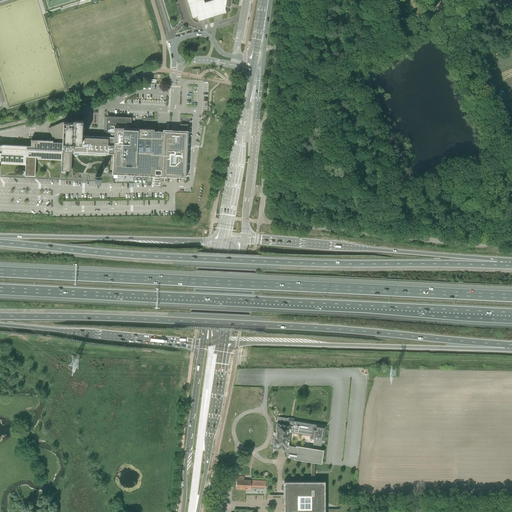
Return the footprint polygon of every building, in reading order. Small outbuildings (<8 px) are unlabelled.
[(185,0),(190,15),(191,16),(191,17),(191,18),(192,19),(192,20),(193,21),(194,21),(195,21),(195,22),(196,22),(197,22),(198,22),(201,21),(202,20),(206,19),(208,19),(210,18),(215,16),(216,16),(217,16),(220,15),(221,15),(222,14),(226,13),(227,13),(227,12),(228,12),(228,11),(229,11),(229,10),(229,9),(230,7),(230,5),(231,0),(185,0)] [(0,161),(1,161),(1,163),(1,162),(6,162),(6,164),(6,162),(11,162),(10,164),(11,164),(11,162),(15,162),(15,164),(16,164),(16,162),(20,162),(20,164),(20,162),(25,163),(25,164),(25,176),(35,176),(36,157),(37,157),(37,159),(57,160),(57,158),(61,158),(61,159),(61,160),(61,171),(71,172),(71,171),(69,171),(70,152),(72,152),(73,152),(73,154),(74,154),(74,155),(75,155),(76,155),(77,155),(77,154),(78,154),(107,156),(107,154),(113,154),(112,174),(152,176),(161,177),(169,177),(173,177),(177,177),(185,178),(188,131),(186,131),(186,126),(181,126),(181,131),(179,131),(175,131),(171,130),(163,130),(163,131),(155,131),(154,131),(154,130),(131,128),(131,122),(131,118),(115,117),(107,116),(106,133),(108,133),(108,137),(108,139),(82,137),(82,121),(74,120),(74,122),(63,122),(56,125),(55,139),(55,142),(53,142),(53,141),(38,140),(38,141),(31,141),(31,140),(30,146),(26,146),(2,145),(1,145),(0,144),(0,161)] [(274,439),(273,449),(274,449),(274,450),(277,450),(277,449),(278,449),(281,450),(284,450),(285,450),(286,454),(286,458),(293,459),(293,460),(311,462),(314,463),(321,464),(323,450),(320,450),(322,441),(323,441),(325,426),(316,424),(293,421),(293,420),(290,419),(283,418),(278,417),(276,430),(277,430),(275,439),(274,439)] [(283,495),(270,495),(283,495),(283,511),(324,511),(325,510),(339,510),(339,509),(325,509),(325,503),(325,484),(325,481),(315,481),(315,474),(314,474),(314,464),(315,464),(315,463),(314,463),(311,462),(311,463),(311,481),(296,481),(283,481),(283,484),(283,495)] [(244,476),(242,476),(237,476),(236,489),(241,489),(250,490),(250,487),(252,487),(253,488),(263,489),(264,488),(266,488),(266,481),(244,480),(244,476)]
